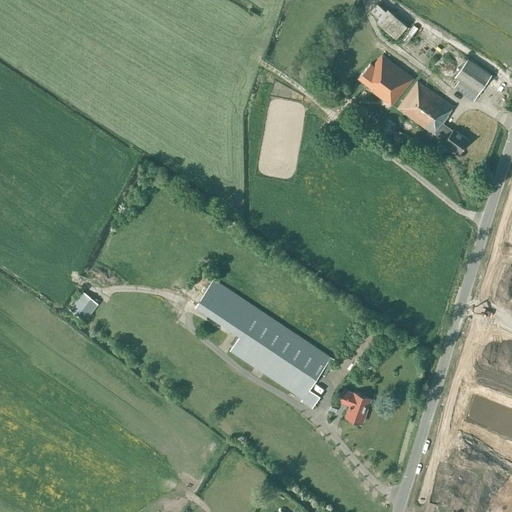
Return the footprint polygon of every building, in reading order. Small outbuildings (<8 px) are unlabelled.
[(407,26),(387,8),(385,11),(377,3),(370,11),(379,18),(376,21),(396,39),(407,26)] [(412,78),(381,55),(374,65),(370,62),(359,78),(372,88),(370,90),(392,106),(412,78)] [(454,87),(474,101),(492,74),(468,58),(455,76),(460,79),(454,87)] [(336,110),(341,103),(310,79),(305,85),(336,110)] [(453,129),(443,122),(449,115),(448,114),(453,106),(418,81),(399,108),(460,153),(469,140),(453,128),(453,129)] [(341,89),(335,96),(343,102),(349,95),(341,89)] [(312,408),(320,396),(310,389),(331,357),(213,279),(195,305),(240,335),(230,350),(303,398),(301,401),(312,408)] [(87,322),(99,304),(83,291),(71,309),(87,322)] [(362,422),(371,398),(344,388),(339,401),(349,404),(344,416),(362,422)]
